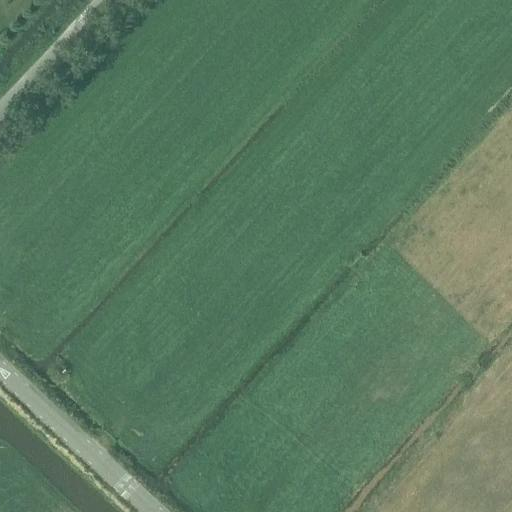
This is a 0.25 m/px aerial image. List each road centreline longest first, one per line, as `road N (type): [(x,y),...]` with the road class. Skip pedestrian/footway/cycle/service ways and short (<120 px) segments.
road 1 (unclassified): [(154,511),(0,368)]
road 2 (unclassified): [(0,113),(103,0)]
